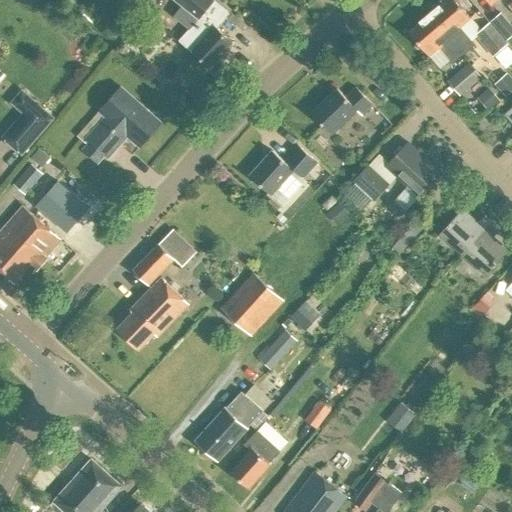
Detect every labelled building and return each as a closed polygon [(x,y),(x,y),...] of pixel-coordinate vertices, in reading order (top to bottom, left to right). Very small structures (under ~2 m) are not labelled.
[(234,43),(216,26),(229,11),(215,0),(173,0),(197,20),(179,41),(192,53),(192,52),(211,68),(234,43)] [(455,0),(441,0),(440,1),(442,3),(430,14),(465,54),(475,45),(460,27),(470,18),(455,0)] [(511,36),(511,24),(502,13),(491,22),(507,41),(511,36)] [(430,14),(409,32),(430,57),(440,48),(453,64),(465,54),(430,14)] [(509,44),(490,23),(475,35),(494,57),(509,44)] [(471,65),(450,83),(460,96),(482,77),(471,65)] [(511,77),(508,73),(495,85),(506,97),(511,91),(511,77)] [(84,142),(87,139),(108,158),(128,136),(141,147),(162,123),(121,87),(78,137),(84,142)] [(337,89),(312,114),(332,134),(357,110),(362,115),(373,105),(356,87),(346,97),(337,89)] [(500,101),(489,88),(478,98),(489,111),(500,101)] [(23,156),(56,118),(23,89),(11,103),(23,114),(2,138),(23,156)] [(420,197),(442,174),(408,143),(387,166),(379,174),(369,165),(353,182),(374,201),(397,176),(420,197)] [(273,151),(250,176),(272,195),(294,170),(303,179),(318,163),(298,145),(284,161),(273,151)] [(26,195),(44,174),(32,164),(14,185),(26,195)] [(65,178),(38,210),(63,232),(91,200),(65,178)] [(350,215),(339,203),(327,214),(338,226),(350,215)] [(61,239),(24,206),(0,233),(0,270),(19,287),(35,269),(38,271),(48,259),(46,257),(61,239)] [(463,209),(440,234),(463,255),(493,223),(485,216),(478,223),(463,209)] [(401,252),(427,227),(420,220),(394,245),(401,252)] [(493,223),(463,255),(486,276),(509,251),(494,237),(500,230),(493,223)] [(149,285),(174,259),(181,265),(194,252),(172,231),(134,271),(149,285)] [(254,273),(222,308),(251,336),(284,300),(254,273)] [(130,310),(133,313),(117,329),(139,350),(155,334),(158,337),(189,304),(162,277),(130,310)] [(480,318),(498,303),(490,294),(472,309),(480,318)] [(308,332),(323,315),(307,301),(293,318),(308,332)] [(280,337),(260,359),(273,371),(293,349),(280,337)] [(196,441),(218,461),(248,428),(263,411),(242,391),(226,408),(196,441)] [(330,412),(318,402),(305,419),(317,429),(330,412)] [(400,402),(390,424),(407,431),(417,410),(400,402)] [(258,431),(245,445),(251,450),(231,472),(249,488),(271,464),(270,462),(280,451),(258,431)] [(409,451),(397,443),(353,503),(364,511),(366,511),(373,503),(379,508),(376,511),(388,511),(403,493),(387,481),(409,451)] [(92,459),(54,502),(65,511),(99,511),(122,487),(92,459)] [(315,471),(284,511),(336,511),(348,496),(315,471)]
